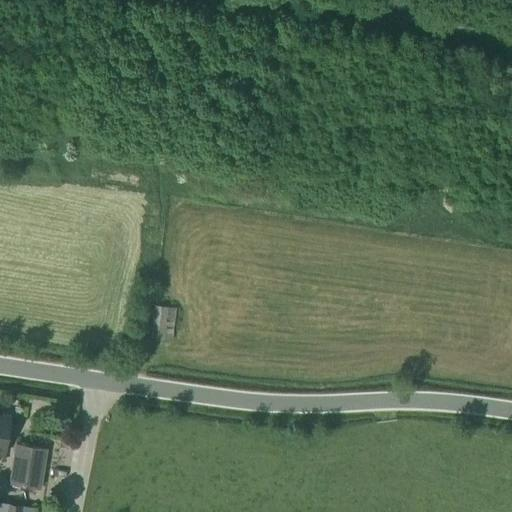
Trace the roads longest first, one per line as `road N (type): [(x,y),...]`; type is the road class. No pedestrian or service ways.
road 1 (unclassified): [(511,414),(94,381)]
road 2 (unclassified): [(73,511),(94,381)]
